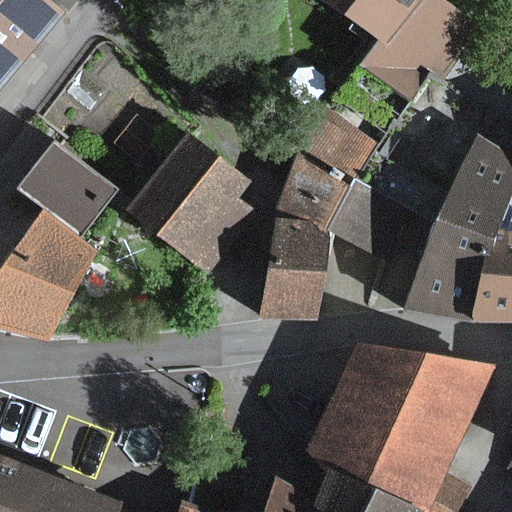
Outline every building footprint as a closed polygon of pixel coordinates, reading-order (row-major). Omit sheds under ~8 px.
[(41,0),(0,0),(0,82),(58,14),(41,0)] [(314,0),(384,49),(422,0),(314,0)] [(479,27),(441,0),(422,0),(384,49),(367,72),(408,101),(426,74),(439,83),(479,27)] [(293,152),(268,209),(256,320),(309,326),(322,228),(347,180),(370,150),(408,101),(367,72),(279,146),(293,152)] [(245,182),(182,135),(123,211),(204,273),(237,234),(233,198),(245,182)] [(48,142),(11,190),(76,238),(113,190),(48,142)] [(511,166),(511,160),(465,142),(457,161),(434,150),(408,172),(443,187),(424,222),(400,300),(462,322),(505,190),(511,166)] [(410,209),(347,180),(322,228),(383,262),(410,209)] [(76,238),(11,190),(0,205),(0,330),(45,342),(92,250),(76,238)] [(511,323),(511,192),(505,190),(462,322),(511,323)] [(435,474),(490,366),(351,345),(299,448),(315,467),(416,511),(415,511),(453,511),(466,489),(435,474)] [(107,511),(110,506),(0,460),(0,511),(107,511)] [(305,497),(299,511),(415,511),(416,511),(315,467),(305,497)] [(299,511),(305,497),(266,476),(255,511),(299,511)]
